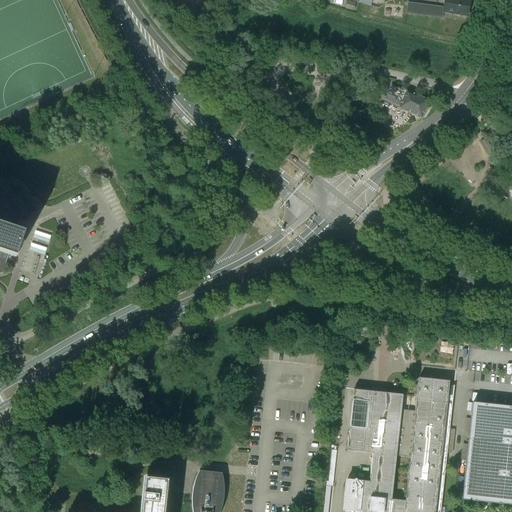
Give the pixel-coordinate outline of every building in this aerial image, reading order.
[(444,0),(443,7),(407,2),(406,12),(442,18),(443,13),(467,16),(469,0),(444,0)] [(349,1),(347,9),(354,10),(356,3),(349,1)] [(387,94),(385,93),(382,99),(381,100),(420,118),(421,118),(429,102),(418,96),(411,93),(406,91),(406,92),(402,90),(401,91),(391,86),(387,94)] [(490,186),(486,190),(494,198),(498,194),(490,186)] [(0,273),(2,273),(5,264),(8,255),(16,258),(24,233),(16,231),(20,219),(23,212),(5,193),(1,193),(0,193),(0,273)] [(35,229),(32,237),(48,243),(51,235),(35,229)] [(30,242),(28,250),(44,254),(46,246),(30,242)] [(342,511),(439,511),(454,386),(448,385),(449,381),(418,378),(415,412),(401,410),(402,395),(401,395),(401,399),(354,394),(354,390),(353,390),(347,446),(373,449),(369,482),(346,479),(342,511)] [(462,493),(462,500),(471,501),(511,505),(511,407),(504,406),(472,403),(471,411),(462,493)] [(141,511),(80,505),(79,511),(219,511),(221,509),(222,503),(223,497),(224,491),(223,485),(223,479),(221,473),(199,471),(196,477),(194,482),(193,488),(192,494),(191,500),(192,506),(192,511),(162,511),(165,488),(158,487),(159,480),(145,478),(141,511)]
